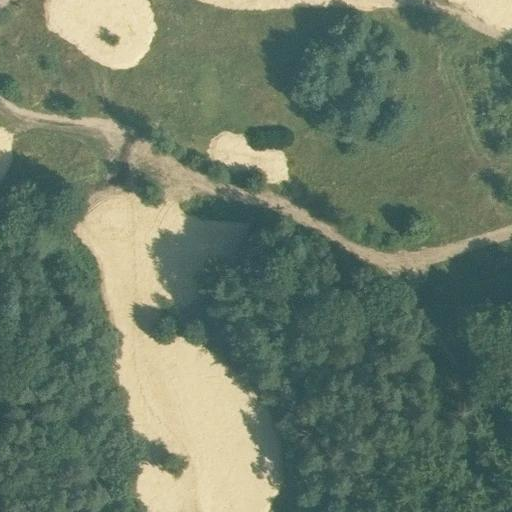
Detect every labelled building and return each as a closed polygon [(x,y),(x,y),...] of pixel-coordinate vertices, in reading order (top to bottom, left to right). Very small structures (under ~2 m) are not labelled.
[(412,34),(420,15),(399,7),(391,26),(412,34)] [(232,33),(211,38),(215,51),(235,46),(232,33)] [(187,39),(167,42),(169,59),(190,56),(187,39)] [(23,46),(3,47),(5,67),(24,66),(23,46)] [(427,75),(449,70),(444,47),(421,52),(427,75)] [(307,87),(308,64),(296,64),(295,87),(307,87)] [(77,85),(76,105),(99,107),(101,86),(77,85)] [(420,114),(440,120),(447,99),(427,92),(420,114)] [(128,94),(124,113),(142,116),(146,98),(128,94)] [(211,121),(228,121),(229,102),(211,101),(211,121)] [(37,152),(41,130),(19,126),(15,148),(37,152)] [(412,130),(398,146),(412,159),(427,142),(412,130)] [(327,140),(312,156),(328,171),(342,155),(327,140)] [(74,143),(72,163),(96,165),(98,145),(74,143)] [(358,159),(361,179),(384,176),(381,155),(358,159)] [(210,255),(252,256),(253,222),(211,220),(210,255)] [(86,239),(92,260),(111,254),(105,233),(86,239)] [(104,303),(122,299),(117,280),(99,285),(104,303)] [(175,343),(177,362),(198,360),(195,340),(175,343)] [(272,442),(288,429),(274,411),(258,424),(272,442)] [(151,511),(170,511),(168,496),(150,499),(151,511)]
